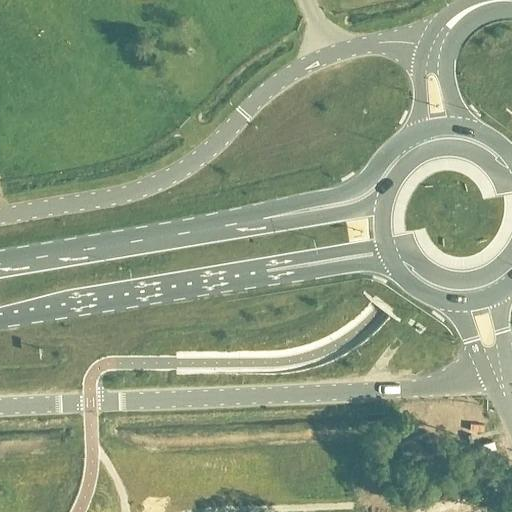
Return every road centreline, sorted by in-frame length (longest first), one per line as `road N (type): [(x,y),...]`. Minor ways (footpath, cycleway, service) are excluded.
road 1 (unclassified): [(0,407),(428,389),(497,377)]
road 2 (unclassified): [(0,217),(114,197),(173,176),(268,89),(329,56),(378,45),(429,49)]
road 3 (primary): [(0,320),(280,269)]
road 4 (primary): [(262,218),(0,258)]
road 5 (primary): [(418,134),(393,147),(352,191),(262,218)]
road 6 (primary): [(383,201),(307,220),(262,218)]
road 7 (primary): [(384,245),(449,280),(494,271)]
